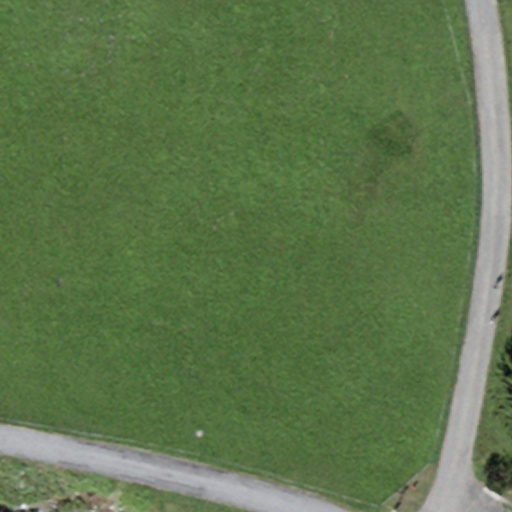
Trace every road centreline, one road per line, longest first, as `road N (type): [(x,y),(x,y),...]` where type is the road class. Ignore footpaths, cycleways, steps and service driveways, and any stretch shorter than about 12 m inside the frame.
road 1 (residential): [(481,0),(496,134),(494,227),(470,400),(442,511)]
road 2 (track): [(0,438),(303,511)]
